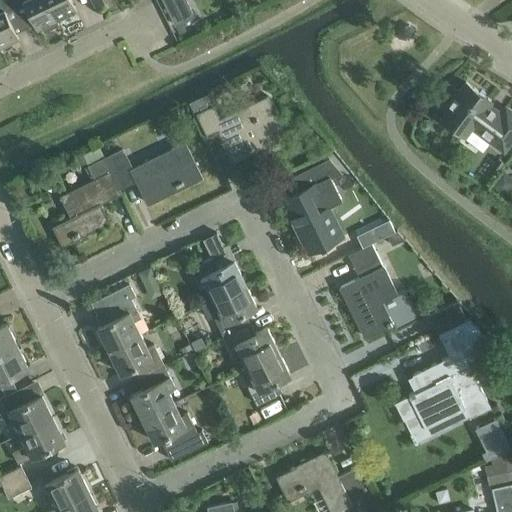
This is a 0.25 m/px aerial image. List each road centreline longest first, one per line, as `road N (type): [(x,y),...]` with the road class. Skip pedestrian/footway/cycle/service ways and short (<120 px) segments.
road 1 (residential): [(141,498),(345,402),(245,195),(38,295)]
road 2 (residential): [(141,498),(38,295)]
road 3 (residential): [(0,84),(117,26),(135,25),(145,42)]
